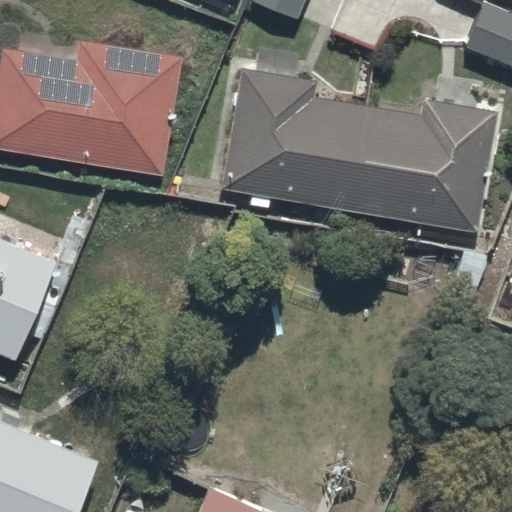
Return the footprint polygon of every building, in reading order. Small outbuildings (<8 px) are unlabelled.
[(511,0),(477,0),(463,38),(511,56),(511,0)] [(0,142),(162,164),(178,46),(76,30),(74,47),(0,37),(0,142)] [(473,223),(493,102),(421,89),(419,104),(311,87),(313,70),(238,58),(219,179),(250,184),(248,196),(267,199),(268,190),(473,223)] [(0,224),(0,340),(12,345),(53,246),(0,224)] [(68,511),(94,446),(0,408),(0,511),(68,511)] [(294,511),(206,475),(190,511),(294,511)]
